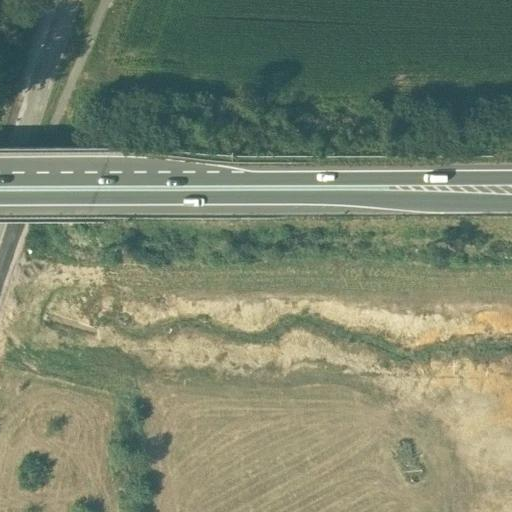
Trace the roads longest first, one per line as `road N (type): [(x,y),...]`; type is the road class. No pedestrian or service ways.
road 1 (trunk): [(511,173),(0,168)]
road 2 (trunk): [(0,198),(511,199)]
road 3 (secondary): [(0,187),(62,0)]
